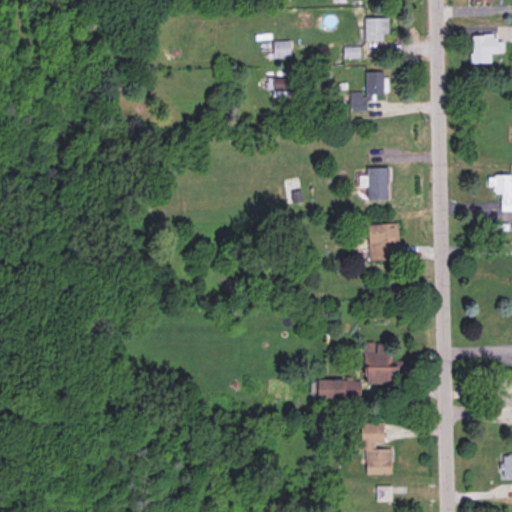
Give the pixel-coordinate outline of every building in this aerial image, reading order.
[(361,41),(386,41),(386,18),(361,18),(361,41)] [(468,35),(468,64),(489,64),(489,54),(495,54),(495,35),(468,35)] [(288,58),(288,41),(271,41),(271,58),(288,58)] [(363,95),(383,95),(383,72),(363,72),(363,95)] [(386,168),(364,168),(364,201),(386,201),(386,168)] [(511,211),(511,199),(509,199),(509,176),(485,176),(485,187),(491,187),(491,194),(498,194),(498,211),(511,211)] [(366,262),(395,260),(394,224),(364,226),(366,262)] [(361,384),(402,384),(402,363),(390,363),(390,344),(361,344),(361,384)] [(312,399),(358,399),(358,380),(312,380),(312,399)] [(381,423),(360,423),(360,475),(389,475),(389,448),(381,448),(381,423)] [(511,455),(499,455),(499,476),(511,476),(511,455)]
